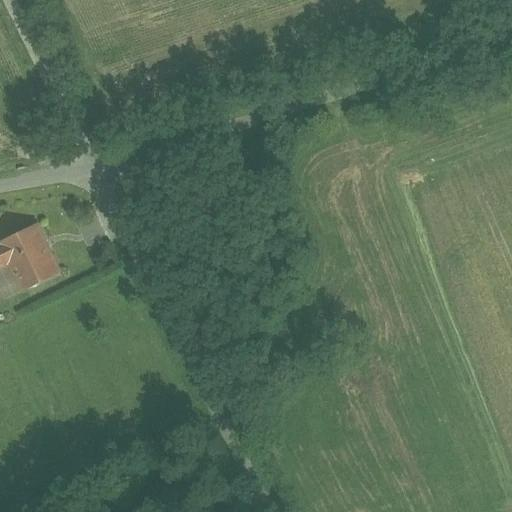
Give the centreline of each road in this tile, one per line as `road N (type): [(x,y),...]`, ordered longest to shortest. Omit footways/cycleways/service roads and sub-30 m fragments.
road 1 (unclassified): [(511,34),(92,171)]
road 2 (unclassified): [(92,171),(264,511)]
road 3 (unclassified): [(92,171),(10,0)]
